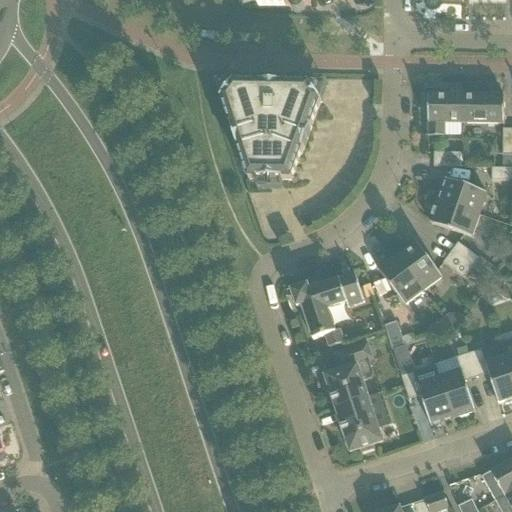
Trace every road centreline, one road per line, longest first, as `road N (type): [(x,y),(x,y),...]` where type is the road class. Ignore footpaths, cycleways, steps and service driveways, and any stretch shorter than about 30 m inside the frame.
road 1 (secondary): [(230,511),(129,216),(41,68),(3,29)]
road 2 (residential): [(327,494),(258,287),(265,269),(339,234),(375,195),(390,160),(399,34)]
road 3 (secondary): [(0,143),(80,283),(155,511)]
road 4 (residential): [(511,432),(327,494)]
road 5 (residential): [(0,355),(32,453),(35,488)]
